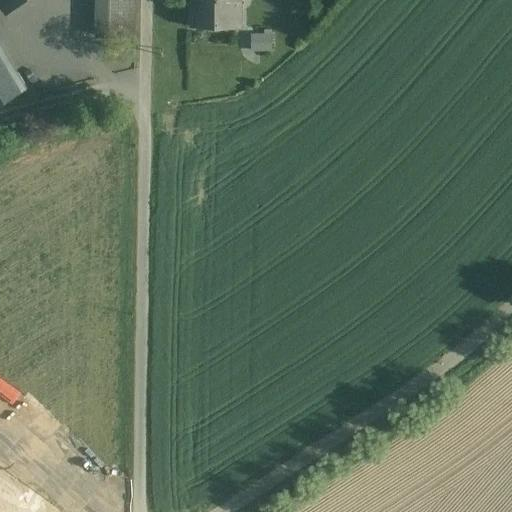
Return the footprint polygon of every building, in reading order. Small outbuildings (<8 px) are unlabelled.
[(20,0),(0,0),(0,3),(6,11),(20,0)] [(135,0),(96,0),(97,37),(135,37),(135,0)] [(191,0),(191,28),(241,28),(240,0),(191,0)] [(275,32),(255,33),(256,50),(276,49),(275,32)] [(0,49),(0,104),(24,90),(0,49)]
